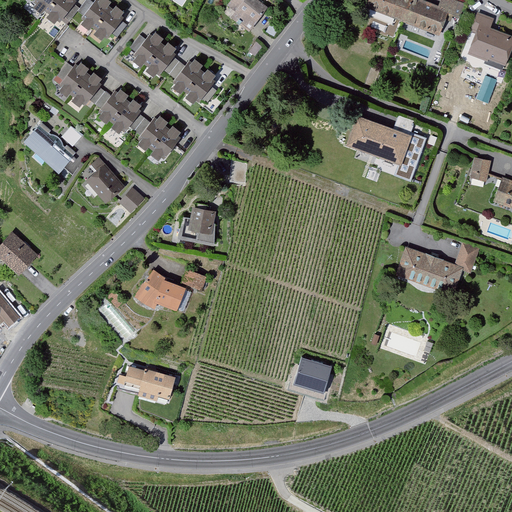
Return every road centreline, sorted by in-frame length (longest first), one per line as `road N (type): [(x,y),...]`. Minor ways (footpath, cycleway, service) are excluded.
road 1 (tertiary): [(511,362),(363,434),(244,460),(117,452),(0,407)]
road 2 (tertiary): [(320,0),(165,198),(28,332),(0,383)]
